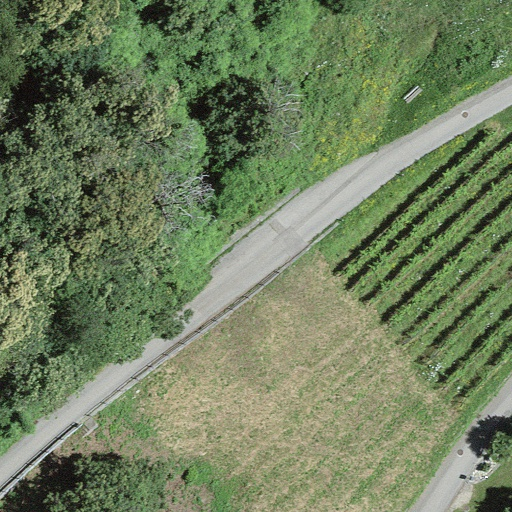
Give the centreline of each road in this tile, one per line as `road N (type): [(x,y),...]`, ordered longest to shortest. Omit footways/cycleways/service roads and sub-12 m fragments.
road 1 (unclassified): [(0,471),(404,152),(511,89)]
road 2 (unclassified): [(511,396),(425,511)]
